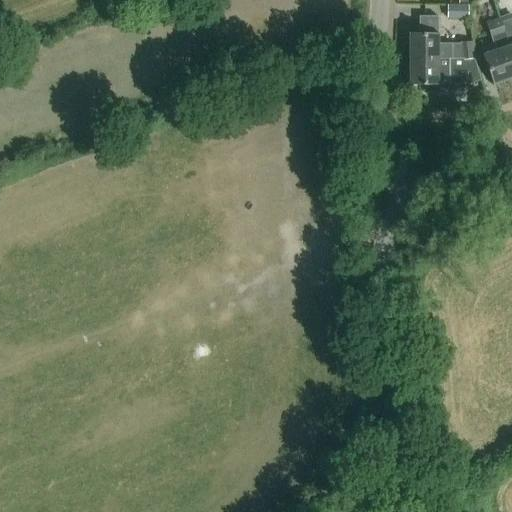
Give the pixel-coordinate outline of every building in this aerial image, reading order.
[(445,19),(462,19),(467,19),(467,5),(445,5),(445,11),(445,19)] [(511,33),(511,20),(509,14),(497,18),(504,37),(511,33)] [(459,46),(437,46),(437,18),(419,18),(419,35),(409,35),(409,61),(473,61),(472,44),(459,45),(459,46)] [(504,37),(497,18),(484,23),(495,53),(483,57),(493,86),(511,78),(511,59),(508,49),(504,37)] [(433,87),(433,90),(449,90),(449,86),(467,86),(480,83),(473,61),(409,61),(409,87),(433,87)] [(482,91),(475,93),(480,109),(488,107),(482,91)]
